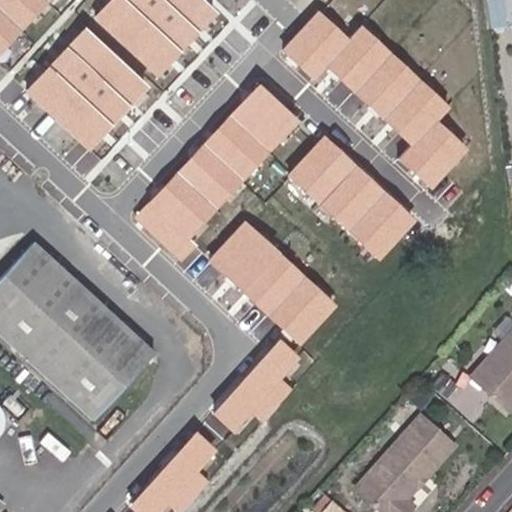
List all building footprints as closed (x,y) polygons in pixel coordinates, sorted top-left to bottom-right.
[(0,0),(0,58),(55,0),(0,0)] [(197,0),(105,0),(20,90),(87,153),(215,17),(197,0)] [(309,17),(277,51),(308,80),(322,66),(409,148),(393,164),(426,195),(466,153),(435,124),(447,112),(359,27),(340,46),(309,17)] [(257,86),(137,217),(181,256),(300,126),(257,86)] [(415,225),(323,138),(287,176),(379,263),(415,225)] [(292,265),(245,222),(207,262),(301,350),(339,309),(292,265)] [(33,239),(0,274),(0,341),(87,422),(154,349),(33,239)] [(511,328),(501,340),(502,347),(496,353),(489,354),(463,382),(495,412),(511,393),(511,328)] [(498,337),(486,350),(489,354),(496,353),(502,347),(501,340),(498,337)] [(308,370),(283,348),(215,422),(239,444),(308,370)] [(420,385),(410,395),(421,404),(430,394),(420,385)] [(450,441),(421,415),(355,487),(383,511),(405,511),(412,505),(401,495),(414,481),(421,473),(450,441)] [(175,511),(223,462),(199,440),(132,510),(134,511),(175,511)] [(424,477),(421,473),(414,481),(418,484),(424,477)] [(346,511),(335,502),(325,511),(346,511)]
